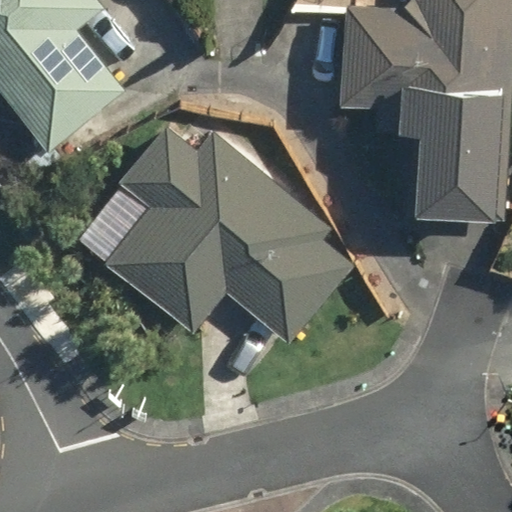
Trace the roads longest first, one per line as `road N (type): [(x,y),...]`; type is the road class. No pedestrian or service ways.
road 1 (residential): [(442,408),(95,511)]
road 2 (residential): [(32,356),(88,511)]
road 3 (residential): [(442,408),(477,282)]
